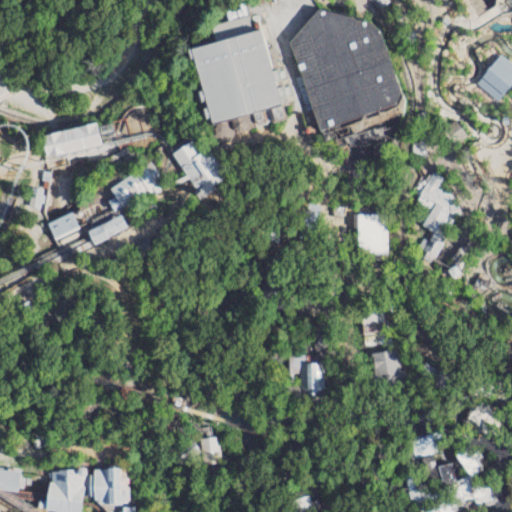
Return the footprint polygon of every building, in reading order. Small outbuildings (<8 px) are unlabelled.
[(209,126),(187,50),(213,42),(208,26),(237,18),(232,3),(242,0),(251,31),(256,30),(282,120),(270,124),(266,110),(209,126)] [(380,8),(374,0),(388,0),(390,2),(380,8)] [(318,132),(287,43),(315,9),(322,7),(323,11),(375,28),(401,103),(318,132)] [(337,123),(340,134),(343,133),(344,136),(359,139),(360,137),(370,138),(366,129),(367,124),(369,124),(379,121),(381,113),(390,119),(394,116),(392,113),(393,107),(337,123)] [(467,136),(458,142),(461,146),(451,153),(437,133),(455,120),(467,136)] [(44,157),(39,136),(93,124),(98,145),(44,157)] [(198,201),(191,192),(195,190),(170,157),(197,137),(225,176),(212,186),(214,189),(198,201)] [(109,188),(149,161),(166,187),(129,211),(124,204),(113,211),(106,201),(114,196),(109,188)] [(433,256),(426,252),(417,246),(428,230),(418,222),(427,208),(415,201),(420,194),(418,193),(420,191),(415,188),(419,182),(421,183),(423,180),(424,181),(429,174),(430,175),(433,172),(434,173),(443,178),(437,187),(457,199),(459,212),(442,238),(444,239),(433,256)] [(320,206),(308,202),(298,237),(310,240),(320,206)] [(55,239),(47,223),(72,211),(79,228),(55,239)] [(94,245),(87,231),(119,214),(126,227),(107,236),(108,238),(94,245)] [(353,258),(353,214),(388,214),(388,257),(353,258)] [(429,261),(428,263),(421,259),(426,252),(433,256),(431,259),(429,261)] [(450,268),(454,265),(459,274),(451,279),(446,271),(448,269),(450,268)] [(375,388),(406,385),(404,369),(401,369),(398,349),(371,352),(375,388)] [(290,355),(290,373),(301,373),(301,392),(325,392),(325,363),(306,363),(306,355),(290,355)] [(490,500),(452,511),(431,511),(409,444),(444,433),(448,447),(470,440),(490,500)] [(43,511),(45,498),(47,473),(78,469),(85,474),(91,474),(91,469),(117,468),(118,504),(97,504),(97,501),(93,501),(92,496),(85,496),(85,486),(84,486),(81,498),(80,503),(78,511),(43,511)] [(0,489),(0,470),(6,471),(6,469),(19,470),(17,492),(0,489)] [(293,511),(290,501),(308,495),(314,510),(307,511),(293,511)]
